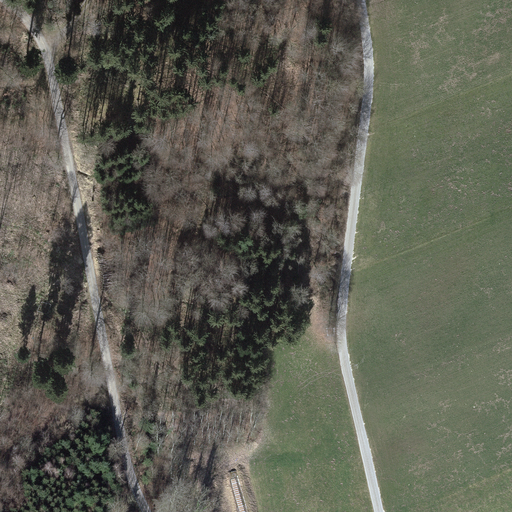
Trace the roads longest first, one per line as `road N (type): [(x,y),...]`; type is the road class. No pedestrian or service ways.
road 1 (track): [(150,511),(128,464),(44,37),(7,0)]
road 2 (track): [(362,0),(369,72),(341,318),(380,511)]
